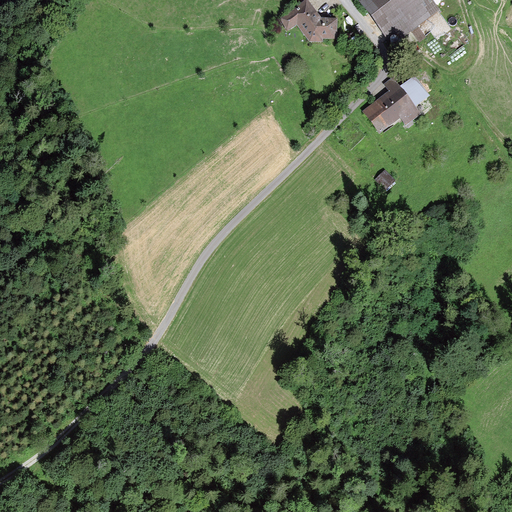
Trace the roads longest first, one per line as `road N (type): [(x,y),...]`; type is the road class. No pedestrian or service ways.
road 1 (track): [(0,482),(51,447),(128,371),(212,246),(388,65),(350,0)]
road 2 (track): [(0,106),(74,0)]
